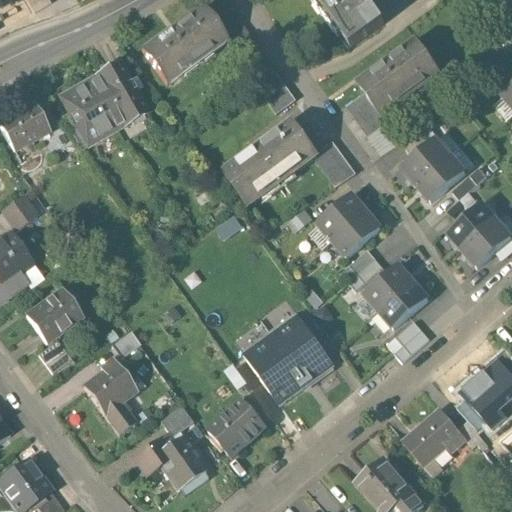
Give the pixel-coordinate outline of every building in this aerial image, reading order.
[(341,0),(314,0),(324,12),(341,0)] [(387,28),(366,0),(341,0),(324,12),(353,52),(387,28)] [(214,27),(202,11),(141,52),(164,87),(226,45),(214,27)] [(231,15),(214,27),(226,45),(244,33),(231,15)] [(445,65),(422,34),(355,82),(377,113),(445,65)] [(117,57),(88,74),(123,131),(152,114),(117,57)] [(88,74),(59,92),(93,147),(123,131),(88,74)] [(277,116),(294,104),(274,74),(257,86),(277,116)] [(511,81),(501,91),(511,104),(511,81)] [(53,132),(39,110),(0,133),(0,136),(12,157),(53,132)] [(217,172),(247,213),(316,164),(333,188),(356,171),(331,138),(318,147),(296,116),(217,172)] [(399,163),(415,182),(451,152),(435,133),(399,163)] [(415,182),(431,201),(467,172),(451,152),(415,182)] [(312,219),(328,238),(364,209),(348,189),(312,219)] [(23,195),(0,209),(0,219),(7,230),(0,234),(0,306),(29,288),(21,275),(34,267),(13,235),(38,219),(23,195)] [(445,230),(461,249),(497,220),(481,200),(445,230)] [(328,238),(344,258),(380,228),(364,209),(328,238)] [(216,230),(223,243),(244,231),(237,218),(216,230)] [(461,249),(476,269),(511,239),(511,238),(497,220),(461,249)] [(360,291),(376,310),(412,281),(396,261),(360,291)] [(376,310),(392,329),(428,300),(412,281),(376,310)] [(86,322),(64,287),(24,313),(47,349),(37,356),(51,378),(72,364),(57,341),(86,322)] [(320,341),(303,316),(274,336),(291,360),(309,385),(338,365),(320,341)] [(132,335),(114,347),(122,359),(140,347),(132,335)] [(291,360),(274,336),(245,357),(261,380),(280,406),(309,385),(291,360)] [(136,423),(120,403),(137,389),(112,359),(78,388),(118,437),(136,423)] [(511,420),(511,370),(503,359),(457,396),(491,438),(511,420)] [(237,388),(246,380),(234,365),(225,372),(237,388)] [(241,398),(205,428),(233,461),(268,430),(241,398)] [(471,445),(442,409),(400,443),(428,478),(471,445)] [(0,422),(0,443),(10,437),(0,422)] [(209,472),(181,434),(164,446),(158,436),(131,455),(153,485),(176,469),(188,486),(209,472)] [(427,511),(430,510),(382,456),(348,486),(370,511),(427,511)] [(25,458),(0,477),(0,494),(13,511),(28,511),(53,493),(25,458)]
